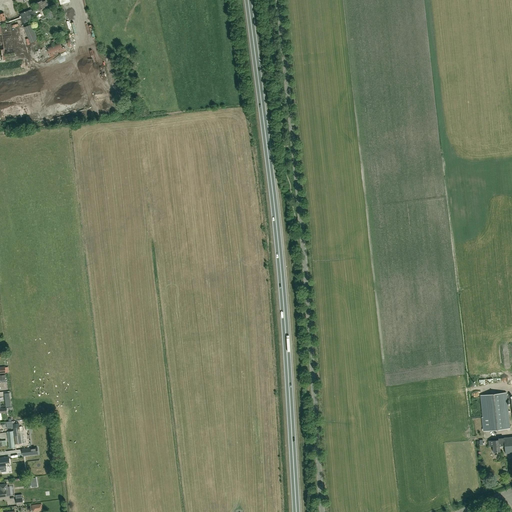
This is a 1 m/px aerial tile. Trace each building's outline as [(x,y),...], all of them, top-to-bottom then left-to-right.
[(44,7),(47,5),(45,1),(42,2),(42,1),(36,3),(39,10),(45,8),(44,7)] [(42,20),(48,18),(48,19),(53,17),(50,8),(44,10),(47,16),(41,18),(42,20)] [(27,19),(37,15),(34,10),(29,12),(28,11),(20,14),(24,23),(28,21),(27,19)] [(0,62),(15,60),(10,23),(0,24),(0,62)] [(26,27),(33,44),(40,41),(33,24),(26,27)] [(40,53),(43,60),(68,52),(66,46),(64,47),(63,45),(44,51),(42,44),(36,46),(39,53),(40,53)] [(508,395),(506,395),(506,393),(481,395),(484,431),(510,428),(507,400),(509,400),(508,395)] [(493,446),(493,452),(494,452),(500,452),(500,451),(499,446),(504,445),(505,453),(509,453),(509,451),(511,451),(511,436),(498,438),(498,440),(489,441),(489,446),(493,446)] [(32,455),(32,454),(31,448),(22,449),(23,456),(32,455)] [(0,470),(1,472),(6,472),(5,463),(9,462),(9,457),(0,458),(0,470)] [(0,484),(0,496),(7,496),(6,493),(9,492),(9,490),(8,490),(7,484),(0,484)] [(36,511),(43,511),(42,503),(32,505),(32,510),(36,509),(36,511)]
